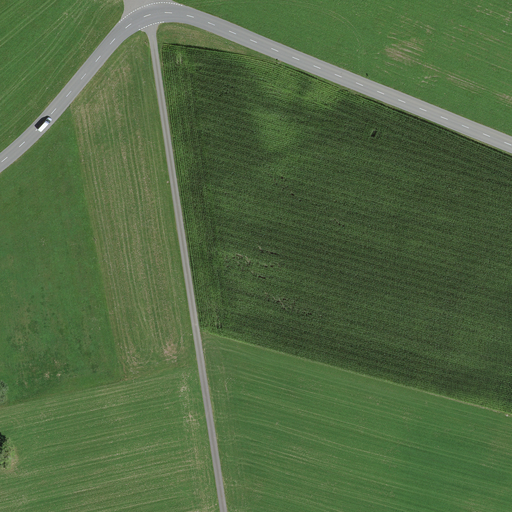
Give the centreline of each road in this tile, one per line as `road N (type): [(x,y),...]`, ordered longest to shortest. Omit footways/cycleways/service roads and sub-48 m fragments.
road 1 (residential): [(222,511),(148,14)]
road 2 (residential): [(148,14),(212,23),(511,145)]
road 3 (residential): [(0,162),(114,38),(148,14)]
